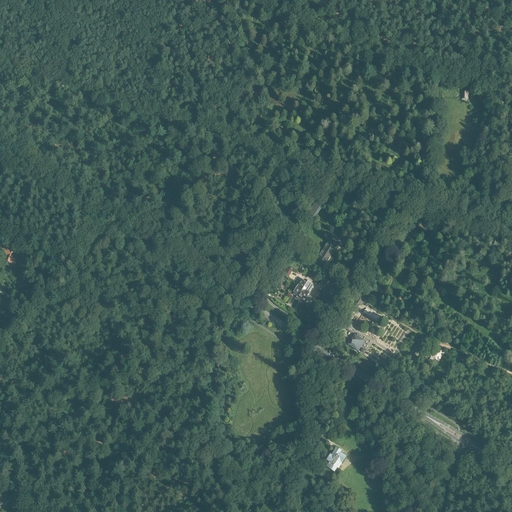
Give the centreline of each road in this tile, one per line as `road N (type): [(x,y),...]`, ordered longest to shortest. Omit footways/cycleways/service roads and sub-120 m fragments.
road 1 (track): [(411,201),(0,65)]
road 2 (secondary): [(416,409),(104,212)]
road 3 (track): [(411,201),(418,108),(346,61),(329,58),(324,78),(332,91),(348,93),(355,77)]
road 4 (track): [(329,58),(277,45),(271,84),(277,134),(327,151)]
road 5 (track): [(511,373),(429,338),(351,292)]
road 6 (unclassified): [(104,212),(1,346)]
road 7 (track): [(511,353),(446,293),(449,348)]
road 8 (track): [(312,357),(316,418),(329,442),(326,457),(314,448),(322,429)]
road 9 (track): [(508,70),(405,0)]
road 10 (secondary): [(104,212),(0,145)]
